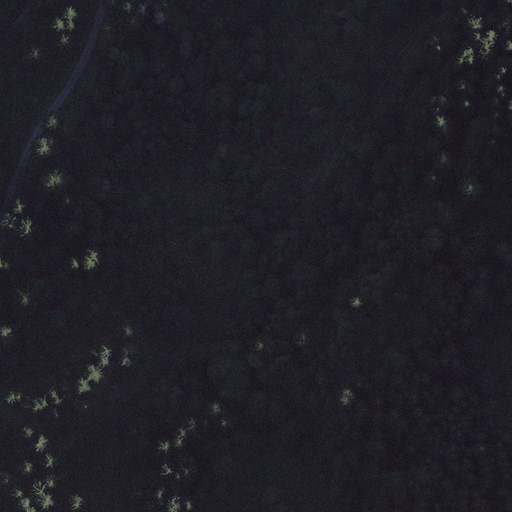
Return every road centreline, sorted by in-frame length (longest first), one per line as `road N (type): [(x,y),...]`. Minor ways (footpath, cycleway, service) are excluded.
road 1 (track): [(0,488),(188,348),(306,207),(336,147),(450,0)]
road 2 (track): [(511,100),(491,178),(460,218),(379,373),(351,511)]
road 3 (track): [(0,221),(36,131),(85,57),(104,0)]
